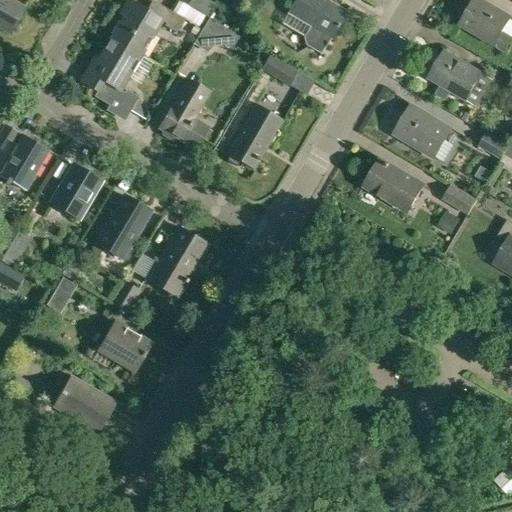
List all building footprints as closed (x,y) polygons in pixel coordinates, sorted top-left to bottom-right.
[(0,0),(0,28),(9,34),(25,8),(11,0),(0,0)] [(190,0),(187,5),(208,18),(209,18),(216,5),(206,0),(190,0)] [(305,44),(321,54),(345,13),(324,0),(294,0),(287,13),(309,26),(303,36),(305,44)] [(493,47),(504,53),(511,36),(502,31),(509,20),(475,0),(459,27),(493,47)] [(112,39),(139,55),(160,20),(132,2),(124,17),(125,17),(112,39)] [(184,20),(172,12),(164,26),(176,33),(185,20),(184,20)] [(193,44),(207,53),(215,40),(231,50),(239,37),(208,18),(201,31),(197,37),(193,44)] [(197,37),(201,31),(194,27),(190,33),(197,37)] [(139,55),(112,39),(99,60),(98,59),(83,85),(98,93),(95,98),(109,106),(112,101),(130,112),(138,98),(125,90),(124,93),(119,90),(126,78),(131,76),(139,63),(138,57),(139,55)] [(465,102),(476,108),(492,81),(482,75),(444,52),(427,79),(465,102)] [(260,69),(288,86),(297,72),(268,54),(260,69)] [(176,138),(194,149),(207,129),(191,120),(207,93),(187,81),(158,128),(162,130),(162,135),(172,141),(176,138)] [(270,109),(293,117),(302,95),(278,86),(270,109)] [(244,165),(253,170),(281,123),(253,107),(225,154),(227,155),(226,161),(239,169),(244,165)] [(394,136),(433,159),(450,130),(411,107),(394,136)] [(0,177),(24,191),(47,152),(1,125),(0,127),(0,177)] [(486,132),(478,147),(501,161),(505,155),(508,149),(510,146),(486,132)] [(398,208),(408,213),(424,185),(415,179),(413,181),(379,161),(363,188),(398,208)] [(50,203),(77,219),(99,182),(72,166),(50,203)] [(475,177),(484,182),(490,172),(481,167),(475,177)] [(441,200),(468,216),(477,200),(451,184),(441,200)] [(103,250),(121,261),(149,212),(123,196),(89,254),(98,259),(103,250)] [(435,227),(448,235),(459,221),(446,212),(435,227)] [(494,263),(511,274),(511,221),(508,219),(498,236),(507,242),(494,263)] [(12,240),(17,231),(12,228),(7,236),(12,240)] [(145,280),(176,299),(207,247),(176,229),(145,280)] [(0,259),(0,261),(13,269),(31,239),(17,231),(12,240),(0,259)] [(27,280),(43,254),(32,248),(16,274),(27,280)] [(61,274),(73,281),(84,262),(73,255),(61,274)] [(70,295),(75,286),(62,279),(57,288),(70,295)] [(111,304),(127,314),(139,290),(124,281),(111,304)] [(129,315),(139,326),(158,310),(148,298),(129,315)] [(98,352),(132,372),(149,344),(114,324),(98,352)] [(52,406),(96,432),(113,404),(69,378),(52,406)] [(511,494),(511,463),(494,481),(510,497),(511,494)]
